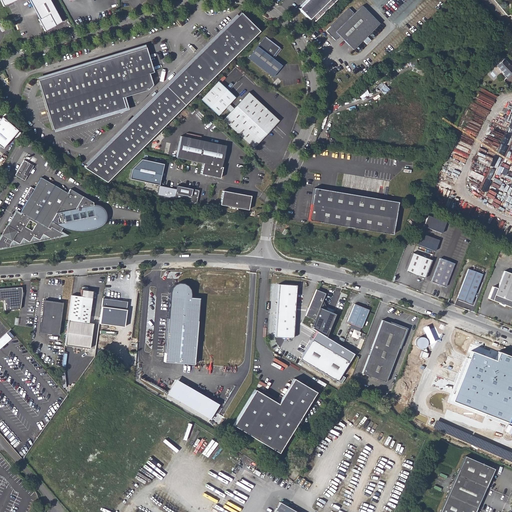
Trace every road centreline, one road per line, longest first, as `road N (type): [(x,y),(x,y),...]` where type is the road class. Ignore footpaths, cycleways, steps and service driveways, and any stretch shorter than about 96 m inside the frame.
road 1 (residential): [(252,0),(296,36),(315,85),(308,127),(268,219),(263,263)]
road 2 (residential): [(0,270),(165,258),(263,263)]
road 3 (residential): [(263,263),(367,284),(511,339)]
road 4 (residential): [(0,62),(205,0)]
road 5 (unknown): [(263,263),(263,354),(291,373)]
